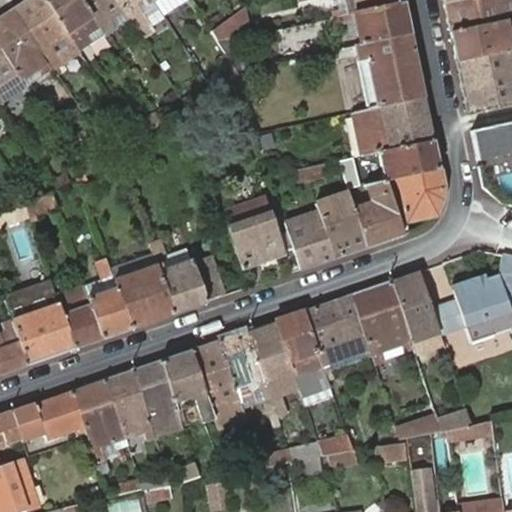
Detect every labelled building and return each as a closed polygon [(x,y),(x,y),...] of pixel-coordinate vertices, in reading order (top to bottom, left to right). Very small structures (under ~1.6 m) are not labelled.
[(44,0),(26,0),(15,8),(52,65),(63,58),(59,52),(73,43),(44,0)] [(81,0),(44,0),(73,43),(77,49),(88,41),(85,35),(99,26),(81,0)] [(117,0),(81,0),(99,26),(102,32),(104,35),(116,29),(114,25),(110,18),(124,9),(117,0)] [(117,0),(124,9),(128,16),(141,7),(137,1),(138,0),(117,0)] [(343,0),(346,7),(338,9),(339,14),(403,0),(343,0)] [(403,0),(339,14),(342,24),(354,22),(360,43),(411,33),(403,0)] [(511,17),(511,0),(452,0),(444,2),(450,30),(511,17)] [(15,8),(0,17),(0,48),(19,76),(24,85),(52,65),(15,8)] [(235,13),(210,31),(217,40),(237,36),(248,33),(242,8),(235,13)] [(110,18),(114,25),(128,16),(124,9),(110,18)] [(511,48),(511,17),(450,30),(456,60),(511,48)] [(85,35),(88,41),(102,32),(99,26),(85,35)] [(411,33),(360,43),(354,45),(368,108),(424,96),(411,33)] [(217,40),(232,63),(236,70),(245,67),(237,36),(217,40)] [(59,52),(63,58),(77,49),(73,43),(59,52)] [(0,48),(0,93),(7,101),(27,88),(24,85),(19,76),(0,48)] [(511,48),(456,60),(467,109),(511,99),(511,48)] [(206,81),(214,92),(239,75),(236,70),(232,63),(206,81)] [(424,96),(368,108),(356,111),(354,116),(363,155),(377,152),(433,139),(424,96)] [(511,120),(471,128),(477,158),(511,151),(511,120)] [(440,169),(433,139),(377,152),(383,181),(384,180),(440,169)] [(357,186),(349,159),(338,161),(342,173),(347,188),(357,186)] [(338,161),(303,169),(306,180),(342,173),(338,161)] [(303,169),(295,171),(298,182),(306,180),(303,169)] [(443,184),(440,169),(384,180),(387,186),(398,184),(409,215),(437,208),(438,207),(440,202),(442,192),(443,184)] [(383,181),(357,186),(347,188),(348,193),(367,247),(404,234),(387,186),(384,180),(383,181)] [(24,207),(28,219),(55,205),(51,193),(26,206),(24,207)] [(348,193),(315,203),(317,210),(334,258),(367,247),(348,193)] [(266,199),(222,213),(242,271),(286,256),(266,199)] [(0,214),(0,228),(28,219),(24,207),(0,214)] [(317,210),(284,221),(301,269),(334,258),(317,210)] [(172,314),(206,302),(224,296),(208,255),(191,262),(187,247),(167,253),(162,238),(147,243),(155,264),(155,267),(172,314)] [(111,276),(105,258),(94,261),(100,280),(111,276)] [(511,260),(503,258),(498,279),(488,282),(497,304),(468,316),(478,342),(507,331),(509,335),(511,333),(511,260)] [(129,329),(172,314),(155,267),(113,281),(129,329)] [(418,273),(390,282),(411,349),(414,357),(443,347),(440,337),(430,308),(418,273)] [(101,339),(129,329),(113,281),(108,283),(111,291),(87,299),(101,339)] [(461,291),(473,288),(471,281),(459,285),(461,291)] [(373,363),(411,349),(390,282),(350,296),(371,357),(373,363)] [(454,301),(463,329),(468,345),(478,342),(468,316),(497,304),(488,282),(473,288),(461,291),(463,298),(454,301)] [(111,291),(108,283),(84,291),(87,299),(111,291)] [(56,301),(72,348),(101,339),(87,299),(84,291),(82,285),(70,288),(73,296),(56,301)] [(450,288),(454,301),(463,298),(461,291),(459,285),(450,288)] [(11,308),(33,299),(28,287),(6,296),(11,308)] [(371,357),(350,296),(302,312),(324,373),(371,357)] [(8,316),(11,324),(25,365),(72,348),(56,301),(55,299),(49,301),(51,310),(19,322),(17,313),(8,316)] [(454,301),(430,308),(440,337),(463,329),(454,301)] [(334,402),(324,373),(302,312),(275,321),(299,394),(305,411),(334,402)] [(299,394),(275,321),(247,331),(270,397),(271,403),(299,394)] [(0,373),(25,365),(11,324),(3,327),(6,335),(0,336),(0,373)] [(240,408),(270,397),(247,331),(218,341),(240,408)] [(212,413),(217,428),(244,418),(240,408),(218,341),(190,351),(212,413)] [(162,360),(177,408),(195,403),(200,417),(212,413),(190,351),(162,360)] [(184,428),(177,408),(162,360),(132,371),(152,428),(155,438),(184,428)] [(145,430),(152,428),(132,371),(104,380),(125,436),(136,433),(134,425),(143,422),(145,430)] [(115,447),(128,442),(125,436),(104,380),(70,392),(83,426),(97,461),(105,458),(100,445),(114,441),(115,447)] [(70,392),(12,411),(20,434),(27,431),(32,447),(47,442),(47,440),(83,426),(70,392)] [(0,415),(0,446),(6,442),(21,437),(20,434),(12,411),(0,415)] [(446,430),(471,426),(465,411),(434,421),(438,432),(446,430)] [(406,439),(438,432),(434,421),(433,416),(393,424),(398,440),(406,439)] [(471,426),(446,430),(448,443),(493,436),(491,422),(471,426)] [(330,454),(351,449),(347,437),(316,442),(321,456),(330,454)] [(382,463),(405,459),(404,445),(381,449),(382,463)] [(260,467),(282,463),(292,461),(288,449),(257,456),(260,467)] [(292,461),(282,463),(284,479),(332,471),(330,454),(321,456),(292,461)] [(0,511),(9,511),(35,504),(21,460),(0,466),(0,511)] [(260,467),(248,470),(250,483),(273,479),(276,492),(286,490),(284,479),(282,463),(260,467)] [(437,511),(436,511),(429,468),(411,472),(416,511),(437,511)] [(142,477),(146,489),(171,484),(166,469),(141,474),(142,477)] [(146,489),(142,477),(117,482),(120,494),(146,489)] [(111,496),(106,483),(92,486),(95,500),(111,496)] [(226,489),(225,483),(207,486),(212,509),(229,507),(226,489)] [(174,494),(171,484),(146,489),(148,500),(174,494)] [(244,486),(226,489),(229,507),(229,511),(245,511),(248,511),(244,486)] [(504,511),(504,509),(502,496),(456,503),(457,511),(504,511)] [(139,511),(138,497),(107,500),(108,511),(139,511)] [(82,511),(81,503),(65,507),(65,511),(82,511)]
